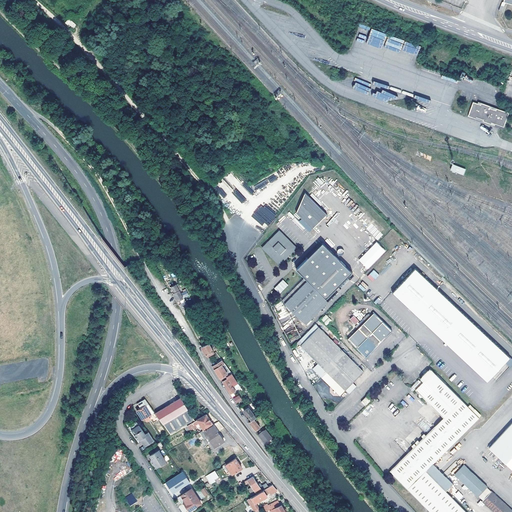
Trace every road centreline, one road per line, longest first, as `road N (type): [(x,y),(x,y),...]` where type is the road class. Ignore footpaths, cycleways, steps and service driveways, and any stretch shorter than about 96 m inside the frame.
road 1 (track): [(0,11),(160,174),(298,408),(378,511)]
road 2 (track): [(34,0),(144,113),(238,234)]
road 3 (motorway): [(91,409),(117,301),(112,247),(98,207),(37,125)]
road 4 (track): [(21,108),(54,124),(94,169),(156,282)]
road 5 (unclassified): [(238,234),(235,259),(331,421)]
road 6 (residential): [(156,282),(268,453),(264,461)]
road 7 (unknown): [(511,347),(418,259),(385,281),(387,296),(403,311)]
road 8 (secondary): [(123,282),(0,122)]
road 9 (motorway): [(0,136),(45,235),(61,309)]
road 10 (residential): [(173,511),(119,424),(123,407),(175,371)]
road 11 (motorway): [(61,309),(61,370),(51,407),(32,431),(0,435)]
road 12 (secondary): [(206,387),(123,282)]
road 13 (unknown): [(255,295),(320,233),(333,234),(352,257)]
